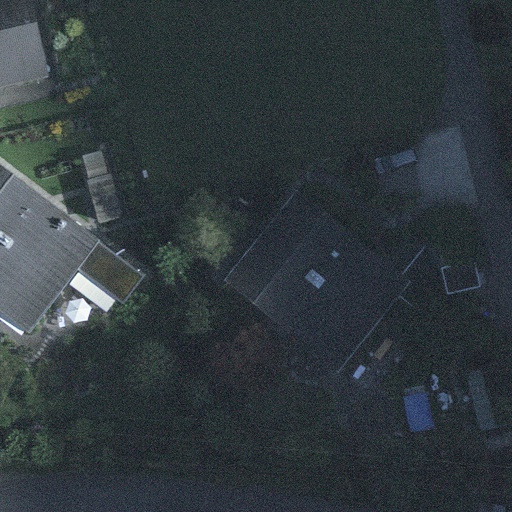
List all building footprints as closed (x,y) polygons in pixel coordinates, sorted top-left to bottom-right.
[(0,0),(0,72),(39,64),(24,0),(0,0)] [(128,269),(0,171),(0,303),(28,325),(77,262),(112,290),(128,269)] [(110,177),(90,182),(99,217),(119,212),(110,177)] [(402,279),(299,192),(234,269),(337,356),(402,279)] [(462,212),(434,218),(447,276),(475,270),(462,212)]
